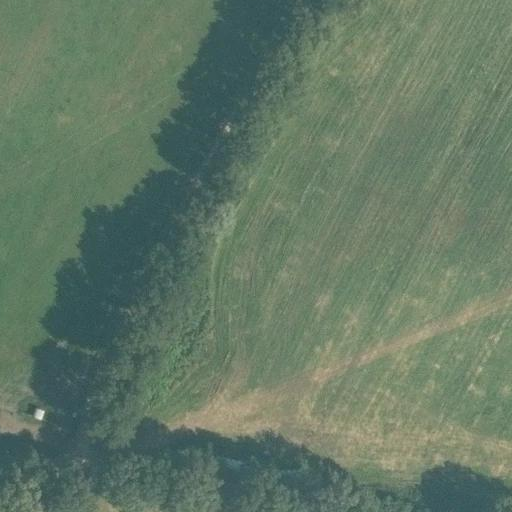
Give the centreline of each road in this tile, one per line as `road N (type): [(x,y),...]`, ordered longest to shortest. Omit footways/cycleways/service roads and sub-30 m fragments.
road 1 (track): [(301,0),(48,471)]
road 2 (unclassified): [(313,511),(0,461)]
